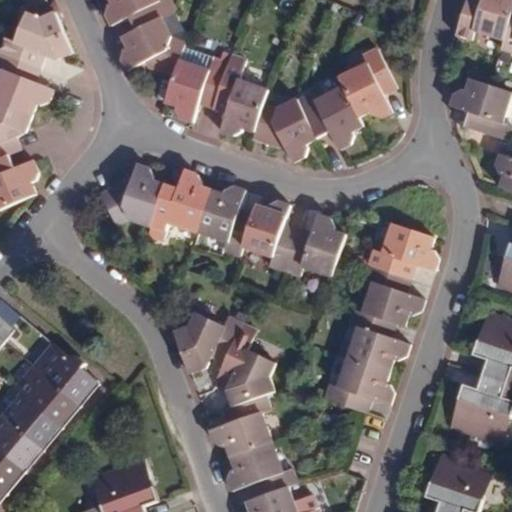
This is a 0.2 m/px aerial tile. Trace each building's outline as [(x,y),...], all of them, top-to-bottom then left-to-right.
[(128,20),(135,33),(161,19),(172,12),(174,11),(167,0),(164,0),(159,3),(157,0),(106,0),(109,5),(107,6),(107,16),(113,28),(128,20)] [(503,41),(511,12),(511,0),(465,0),(456,35),(470,39),(472,31),(503,41)] [(161,19),(135,33),(123,40),(129,48),(124,50),(122,63),(128,74),(146,65),(149,71),(173,79),(179,62),(189,32),(181,29),(172,12),(161,19)] [(511,12),(503,41),(500,50),(511,53),(511,12)] [(1,52),(42,69),(46,59),(57,63),(77,55),(59,13),(40,22),(26,15),(15,46),(5,41),(1,52)] [(186,50),(183,62),(209,67),(211,56),(186,50)] [(0,68),(4,70),(0,80),(0,105),(32,118),(36,106),(42,108),(50,101),(53,91),(36,84),(42,69),(1,52),(0,53),(0,68)] [(341,81),(345,90),(360,120),(372,114),(374,119),(379,121),(391,115),(382,99),(396,93),(377,55),(363,62),(368,70),(341,81)] [(179,62),(173,79),(167,105),(179,109),(176,114),(180,121),(190,124),(192,122),(198,105),(213,110),(227,68),(211,62),(208,72),(179,62)] [(255,136),(263,108),(265,102),(268,94),(240,84),(243,74),(227,68),(213,110),(228,116),(220,136),(230,138),(241,135),(242,131),(255,136)] [(470,115),(465,129),(509,144),(511,132),(511,128),(503,126),(511,98),(511,96),(488,88),(468,82),(465,93),(461,92),(454,94),(449,108),(470,115)] [(364,128),(360,120),(345,90),(314,104),(311,97),(299,103),(318,143),(331,137),(340,155),(351,149),(355,138),(352,134),(364,128)] [(280,113),(263,108),(255,136),(253,141),(282,152),(287,149),(294,166),(306,159),(306,153),(304,149),(318,143),(299,103),(280,113)] [(0,160),(9,157),(20,153),(16,141),(25,138),(32,118),(0,105),(0,160)] [(15,171),(9,157),(0,160),(0,215),(32,202),(27,189),(38,174),(33,163),(15,171)] [(511,161),(502,158),(498,169),(502,176),(506,177),(501,192),(511,195),(511,161)] [(129,219),(151,227),(164,185),(153,182),(155,179),(151,172),(137,168),(132,182),(126,181),(101,196),(115,225),(129,219)] [(177,226),(198,233),(212,192),(201,189),(203,184),(200,175),(188,171),(182,190),(164,185),(151,227),(174,234),(177,226)] [(241,257),(244,248),(256,214),(241,210),(247,192),(235,187),(226,190),(224,196),(212,192),(198,233),(231,244),(228,253),(241,257)] [(256,214),(244,248),(274,258),(271,266),(286,271),(300,229),(285,224),(292,207),(280,203),(271,206),(270,211),(258,207),(256,214)] [(315,234),(300,229),(286,271),(301,277),(304,267),(334,276),(348,235),(334,231),(336,227),(333,221),(321,217),(315,234)] [(366,268),(409,281),(414,265),(433,271),(438,256),(434,250),(429,249),(433,238),(390,224),(381,254),(372,250),(366,268)] [(511,244),(506,242),(501,259),(507,267),(500,289),(511,292),(511,244)] [(404,296),(409,281),(366,268),(362,278),(372,281),(361,315),(395,326),(404,329),(409,316),(413,317),(420,314),(424,302),(404,296)] [(212,358),(225,365),(239,336),(243,327),(227,319),(224,327),(194,313),(189,326),(173,332),(189,375),(206,369),(212,358)] [(357,326),(346,360),(390,373),(394,361),(398,362),(405,360),(410,345),(390,339),(395,326),(361,315),(352,313),(349,324),(357,326)] [(494,378),(511,384),(511,320),(493,313),(485,335),(474,340),(470,354),(488,360),(499,363),(494,378)] [(0,314),(0,336),(4,340),(15,328),(0,314)] [(233,409),(266,397),(274,389),(268,374),(274,362),(248,352),(253,342),(239,336),(225,365),(220,376),(232,381),(227,391),(233,409)] [(53,343),(34,365),(81,403),(92,391),(83,384),(91,375),(53,343)] [(390,373),(346,360),(336,391),(328,388),(324,401),(366,415),(370,402),(389,407),(395,391),(391,386),(386,386),(390,373)] [(484,374),(494,378),(499,363),(488,360),(484,374)] [(73,414),(81,403),(34,365),(16,388),(23,393),(55,420),(65,408),(73,414)] [(488,395),(494,378),(484,374),(479,391),(488,395)] [(99,381),(91,375),(83,384),(92,391),(99,381)] [(511,401),(511,384),(494,378),(488,395),(479,391),(459,384),(455,399),(461,408),(454,430),(492,442),(499,420),(507,414),(511,401)] [(55,420),(23,393),(5,415),(45,448),(55,436),(47,429),(55,420)] [(235,458),(274,445),(267,424),(263,415),(272,412),(266,397),(233,409),(224,411),(230,426),(210,433),(213,442),(224,448),(230,446),(235,458)] [(65,408),(55,420),(63,427),(73,414),(65,408)] [(5,415),(0,420),(0,447),(18,463),(27,452),(36,459),(45,448),(5,415)] [(353,459),(373,466),(388,425),(368,418),(353,459)] [(63,427),(55,420),(47,429),(55,436),(63,427)] [(258,500),(291,490),(301,487),(294,468),(284,471),(274,445),(235,458),(240,470),(235,472),(228,482),(232,492),(252,485),(258,500)] [(0,485),(9,493),(18,482),(9,474),(18,463),(0,447),(0,485)] [(18,463),(27,470),(36,459),(27,452),(18,463)] [(452,503),(448,511),(477,511),(474,511),(478,498),(475,491),(483,468),(444,455),(438,475),(429,480),(424,494),(442,500),(452,503)] [(97,511),(130,511),(130,510),(141,507),(155,502),(149,483),(143,482),(136,461),(90,478),(98,498),(95,505),(97,511)] [(18,482),(27,470),(18,463),(9,474),(18,482)] [(0,503),(9,493),(0,485),(0,503)] [(298,511),(291,490),(258,500),(251,502),(255,511),(298,511)] [(442,500),(437,511),(448,511),(452,503),(442,500)]
